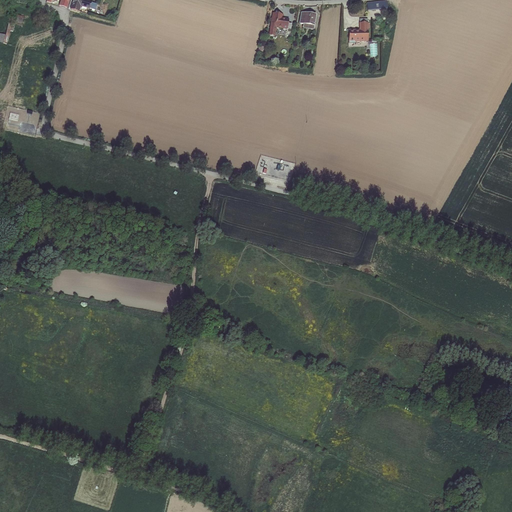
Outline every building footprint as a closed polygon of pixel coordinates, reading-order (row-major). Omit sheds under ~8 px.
[(75,0),(72,11),(78,13),(80,13),(81,8),(83,2),(79,1),(79,0),(75,0)] [(387,9),(387,1),(366,2),(367,10),(387,9)] [(83,2),(81,8),(91,12),(93,6),(83,2)] [(14,22),(22,24),(24,16),(16,15),(14,22)] [(273,28),(288,31),(289,24),(285,24),(285,20),(279,19),(279,17),(270,16),(268,27),(266,37),(272,37),(273,28)] [(303,32),(309,32),(311,18),(297,16),(296,27),(300,27),(304,28),(303,32)] [(366,40),(366,32),(366,23),(362,23),(358,23),(358,29),(346,30),(346,33),(346,43),(353,42),(353,41),(366,40)] [(6,35),(0,33),(0,42),(7,44),(10,31),(13,32),(14,26),(8,24),(6,35)]
